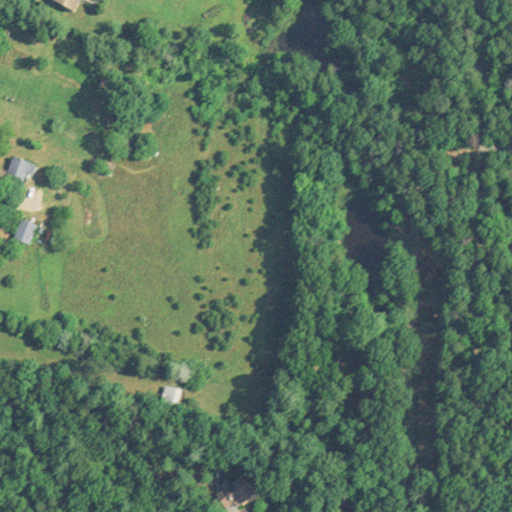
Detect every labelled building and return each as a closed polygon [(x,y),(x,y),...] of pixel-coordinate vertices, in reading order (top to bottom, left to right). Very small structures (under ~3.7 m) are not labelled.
[(56,0),(76,9),(80,0),(56,0)] [(130,141),(127,149),(137,153),(142,139),(125,133),(123,139),(130,141)] [(35,161),(12,154),(5,176),(28,182),(35,161)] [(37,223),(21,216),(13,236),(29,242),(37,223)] [(176,404),(181,387),(166,382),(160,399),(176,404)] [(256,492),(244,471),(214,488),(226,509),(256,492)]
